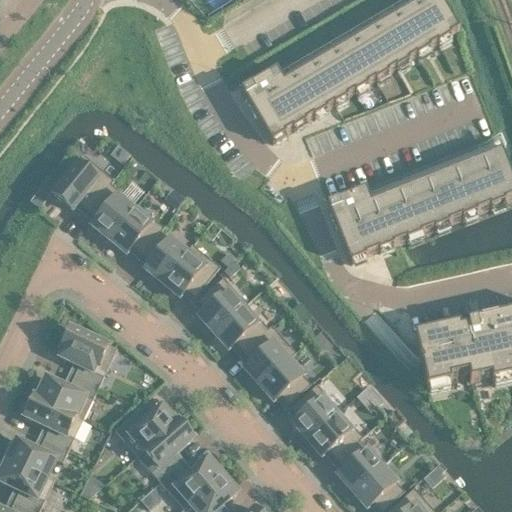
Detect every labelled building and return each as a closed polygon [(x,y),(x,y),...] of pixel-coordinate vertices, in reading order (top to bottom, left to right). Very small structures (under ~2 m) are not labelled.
[(276,72),(240,93),(247,105),(270,144),(271,144),(272,145),(273,145),(271,140),(281,134),(284,138),(285,138),(284,136),(292,132),(292,133),(293,133),(294,132),(291,128),(302,122),(304,126),(306,125),(305,124),(312,120),(313,121),(314,121),(315,120),(312,116),(323,110),(325,114),(326,113),(326,112),(333,107),(334,109),(335,108),(333,104),(343,98),(346,102),(347,101),(346,100),(354,95),(354,97),(355,96),(356,96),(353,92),(364,85),(366,90),(368,89),(367,87),(374,83),(375,85),(376,84),(377,84),(374,79),(385,73),(387,78),(389,77),(388,75),(395,71),(396,72),(397,72),(395,67),(405,61),(408,65),(409,64),(408,63),(416,59),(416,60),(417,60),(418,59),(415,55),(426,49),(428,53),(430,52),(429,51),(436,46),(437,48),(438,48),(439,47),(436,43),(447,37),(449,41),(450,40),(450,39),(458,34),(438,0),(413,0),(280,79),(276,72)] [(117,148),(110,157),(123,167),(130,158),(117,148)] [(365,192),(326,207),(349,265),(350,264),(350,266),(352,265),(350,261),(352,260),(362,256),(364,260),(365,260),(365,258),(366,258),(377,253),(378,255),(380,254),(378,250),(390,245),(392,249),(393,249),(393,247),(405,242),(406,244),(408,243),(407,242),(419,237),(420,238),(421,238),(420,236),(433,231),(434,233),(435,232),(435,230),(447,226),(447,227),(449,227),(448,225),(461,220),(462,222),(463,221),(463,219),(475,215),(475,216),(477,216),(476,214),(489,209),(490,211),(491,210),(491,208),(502,204),(503,205),(505,205),(504,203),(511,199),(511,181),(501,153),(381,200),(370,205),(365,192)] [(74,169),(71,167),(63,177),(66,179),(52,196),(54,198),(72,212),(78,204),(87,212),(112,182),(87,161),(83,158),(74,169)] [(113,183),(112,182),(87,212),(97,220),(90,227),(108,242),(136,208),(110,186),(113,183)] [(29,204),(30,204),(39,211),(48,198),(40,192),(39,191),(29,204)] [(125,256),(131,248),(141,256),(162,230),(136,208),(108,242),(125,256)] [(163,230),(162,230),(141,256),(150,263),(144,271),(161,285),(192,248),(191,247),(185,254),(160,234),(163,230)] [(219,270),(192,248),(161,285),(179,300),(185,292),(194,300),(219,270)] [(226,266),(232,260),(233,258),(226,252),(224,254),(219,260),(226,266)] [(233,264),(224,273),(229,279),(238,270),(233,264)] [(198,318),(212,335),(245,306),(222,280),(197,302),(205,312),(198,318)] [(227,352),(235,346),(242,354),(271,329),(271,328),(267,331),(245,306),(212,335),(227,352)] [(426,392),(428,391),(427,387),(447,382),(448,387),(450,386),(449,382),(467,377),(469,385),(490,380),(491,385),(493,384),(492,379),(511,375),(511,376),(511,367),(511,366),(511,314),(511,315),(509,315),(503,317),(497,318),(475,324),(465,326),(458,327),(453,329),(447,330),(442,331),(425,335),(418,337),(413,338),(420,369),(421,371),(423,379),(426,391),(426,392)] [(73,379),(97,391),(116,351),(96,342),(98,339),(85,333),(84,337),(70,329),(60,351),(62,352),(58,359),(78,368),(73,379)] [(294,355),(271,329),(242,354),(250,363),(243,370),(258,387),(294,355)] [(295,355),(294,355),(258,387),(272,404),(280,397),(288,406),(310,387),(288,362),(295,355)] [(41,383),(34,397),(83,421),(97,391),(73,379),(68,390),(46,380),(44,384),(41,383)] [(291,425),(306,442),(339,413),(316,387),(290,410),(298,418),(291,425)] [(83,421),(34,397),(33,397),(23,419),(48,431),(43,441),(67,453),(83,421)] [(135,458),(177,422),(166,410),(163,412),(160,408),(142,424),(134,415),(113,433),(135,458)] [(339,413),(306,442),(321,459),(328,453),(336,461),(361,439),(339,413)] [(159,485),(179,467),(171,459),(192,440),(177,422),(135,458),(137,460),(143,454),(157,469),(150,475),(159,485)] [(362,440),(361,439),(336,461),(343,470),(336,477),(351,494),(380,468),(358,443),(362,440)] [(67,453),(43,441),(38,452),(16,442),(14,447),(11,445),(3,461),(44,479),(53,461),(62,465),(67,453)] [(182,511),(223,475),(211,462),(209,464),(205,460),(188,476),(179,467),(159,485),(182,511)] [(0,484),(19,493),(13,504),(30,511),(39,511),(53,483),(44,479),(3,461),(0,468),(0,484)] [(439,465),(424,479),(431,488),(447,474),(439,465)] [(351,494),(366,511),(373,504),(380,511),(382,511),(403,494),(380,468),(351,494)] [(223,475),(182,511),(190,505),(195,511),(218,511),(217,511),(235,495),(231,491),(234,488),(223,475)] [(89,477),(79,497),(88,500),(103,487),(89,477)] [(431,511),(413,490),(388,511),(431,511)]
